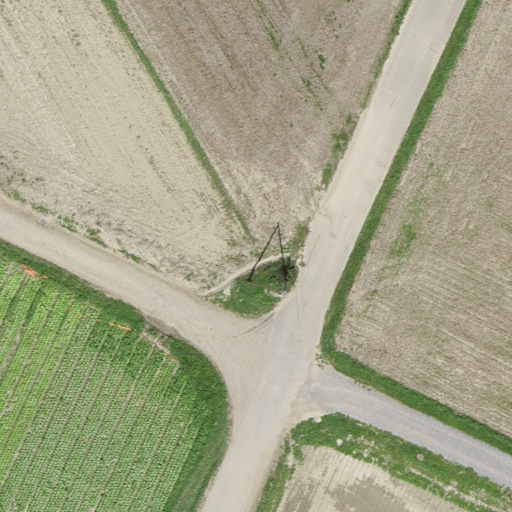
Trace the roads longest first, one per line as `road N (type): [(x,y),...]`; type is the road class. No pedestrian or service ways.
road 1 (track): [(511,470),(0,226)]
road 2 (unclassified): [(447,0),(216,511)]
